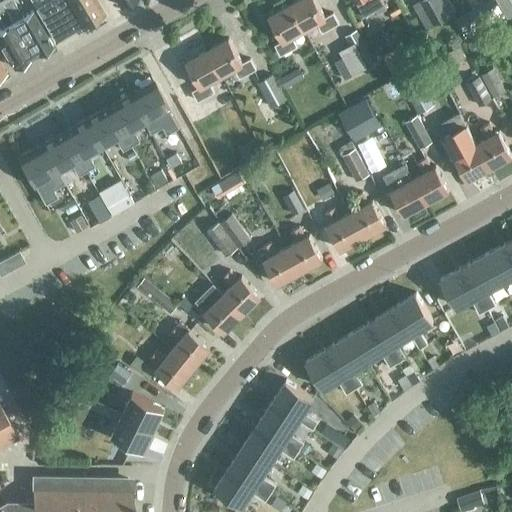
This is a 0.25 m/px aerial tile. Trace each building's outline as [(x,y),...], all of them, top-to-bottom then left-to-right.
[(0,0),(0,2),(12,23),(31,57),(51,45),(31,11),(21,17),(10,0),(0,0)] [(30,0),(54,40),(83,24),(87,25),(92,22),(92,18),(103,12),(95,0),(30,0)] [(296,0),(290,3),(304,29),(316,22),(322,32),(338,22),(333,12),(325,16),(316,0),(296,0)] [(354,0),(364,16),(375,9),(377,13),(386,8),(381,0),(354,0)] [(419,0),(420,0),(433,24),(451,14),(442,0),(419,0)] [(484,0),(479,0),(468,5),(474,20),(490,13),(484,0)] [(12,23),(0,2),(0,21),(3,28),(0,29),(0,44),(13,67),(31,57),(12,23)] [(304,29),(290,3),(269,15),(282,40),(275,45),(280,55),(297,46),(291,36),(304,29)] [(403,53),(410,49),(420,43),(403,12),(392,18),(404,38),(396,43),(403,53)] [(356,29),(346,34),(344,35),(349,44),(339,50),(342,56),(341,58),(339,57),(338,57),(337,57),(336,58),(346,76),(374,62),(356,29)] [(467,58),(473,61),(482,42),(465,35),(460,47),(470,51),(467,58)] [(207,49),(221,75),(234,68),(239,77),(256,68),(250,58),(242,62),(229,37),(207,49)] [(221,75),(207,49),(186,61),(200,86),(192,90),(198,100),(214,91),(209,81),(221,75)] [(298,67),(280,77),(279,78),(285,88),(304,77),(298,67)] [(494,96),(505,90),(493,67),(482,73),(494,96)] [(285,98),(274,79),(271,73),(257,81),(271,106),(285,98)] [(418,73),(402,82),(417,110),(420,109),(431,103),(433,101),(426,88),(418,73)] [(480,104),(491,98),(478,75),(467,81),(480,104)] [(154,79),(129,94),(146,124),(151,133),(162,127),(166,134),(180,126),(154,79)] [(129,94),(107,106),(129,145),(137,140),(133,131),(146,124),(129,94)] [(366,99),(341,113),(355,137),(379,124),(366,99)] [(107,106),(85,118),(102,149),(115,141),(120,150),(129,145),(107,106)] [(419,146),(431,139),(419,117),(407,124),(419,146)] [(102,149),(85,118),(62,131),(85,170),(93,166),(88,156),(102,149)] [(485,137),(476,143),(489,167),(511,154),(499,130),(495,133),(489,122),(480,127),(485,137)] [(466,125),(444,137),(453,155),(466,179),(489,167),(476,143),(466,125)] [(62,131),(41,143),(58,173),(71,166),(76,175),(85,170),(62,131)] [(252,141),(237,148),(244,162),(259,155),(252,141)] [(368,173),(358,156),(350,141),(337,148),(355,180),(368,173)] [(58,173),(41,143),(17,156),(43,203),(56,196),(52,189),(63,182),(58,173)] [(176,154),(165,160),(171,170),(181,163),(176,154)] [(422,172),(413,177),(426,201),(449,189),(436,165),(431,167),(426,156),(417,161),(422,172)] [(405,163),(384,175),(392,189),(390,190),(403,214),(426,201),(413,177),(405,163)] [(158,186),(168,180),(162,169),(151,175),(158,186)] [(292,213),(303,207),(294,189),(283,195),(292,213)] [(359,206),(350,212),(363,236),(385,223),(372,199),(368,202),(363,191),(353,196),(359,206)] [(210,205),(220,219),(238,245),(250,237),(231,210),(230,211),(221,198),(210,205)] [(97,219),(107,213),(103,206),(93,211),(97,219)] [(363,236),(350,212),(340,217),(334,206),(325,211),(331,222),(327,224),(340,248),(363,236)] [(70,221),(75,232),(86,226),(80,215),(70,221)] [(225,255),(238,245),(220,219),(206,229),(225,255)] [(296,241),(286,246),(299,270),(322,258),(309,234),(305,236),(299,225),(290,230),(296,241)] [(511,246),(509,240),(508,240),(487,252),(502,281),(511,275),(511,246)] [(299,270),(286,246),(276,251),(271,241),(262,246),(267,256),(263,259),(277,282),(299,270)] [(25,262),(19,251),(0,261),(0,275),(0,276),(25,262)] [(501,281),(502,281),(487,252),(486,252),(463,265),(487,308),(495,304),(487,289),(501,281)] [(487,308),(463,265),(440,277),(456,306),(470,298),(479,313),(487,308)] [(233,266),(230,269),(222,276),(231,285),(223,293),(242,312),(261,294),(241,275),(233,266)] [(176,305),(158,289),(143,277),(137,285),(170,312),(176,305)] [(242,312),(223,293),(215,301),(207,292),(199,299),(208,308),(204,311),(223,331),(242,312)] [(394,306),(410,333),(420,348),(428,343),(418,328),(433,319),(416,292),(394,306)] [(397,341),(410,333),(394,306),(372,319),(398,361),(406,356),(397,341)] [(501,330),(508,326),(502,315),(495,319),(501,330)] [(350,332),(367,360),(381,351),(390,366),(398,361),(372,319),(350,332)] [(172,348),(194,365),(210,345),(189,328),(186,332),(177,324),(170,332),(180,340),(172,348)] [(353,368),(367,360),(350,332),(328,346),(354,388),(362,383),(353,368)] [(354,388),(328,346),(306,360),(323,387),(337,378),(346,393),(354,388)] [(194,365),(172,348),(165,357),(156,349),(150,357),(159,365),(156,368),(177,386),(194,365)] [(433,369),(439,365),(433,355),(427,359),(433,369)] [(123,383),(130,371),(116,363),(109,375),(123,383)] [(404,390),(412,384),(405,374),(397,379),(404,390)] [(74,398),(81,384),(70,378),(63,393),(74,398)] [(272,401),(271,402),(298,419),(313,428),(318,420),(303,411),(313,396),(286,379),(272,401)] [(122,413),(153,428),(164,407),(132,392),(122,413)] [(374,399),(366,404),(373,414),(380,409),(374,399)] [(258,423),(299,449),(304,441),(289,432),(298,419),(271,402),(258,423)] [(0,444),(18,434),(0,403),(0,444)] [(353,411),(345,419),(355,429),(363,421),(353,411)] [(143,449),(153,428),(122,413),(111,434),(143,449)] [(244,444),(270,461),(279,448),(293,457),(299,449),(258,423),(244,444)] [(230,466),(271,492),(275,484),(261,475),(270,461),(244,444),(230,466)] [(316,460),(311,469),(321,476),(327,468),(316,460)] [(265,500),(271,492),(230,466),(216,488),(242,505),(251,491),(265,500)] [(0,503),(0,511),(132,511),(133,475),(31,474),(31,501),(5,500),(0,503)] [(303,482),(297,490),(307,497),(313,488),(303,482)] [(461,509),(484,502),(480,490),(457,498),(461,509)] [(276,494),(270,502),(280,509),(286,500),(276,494)]
